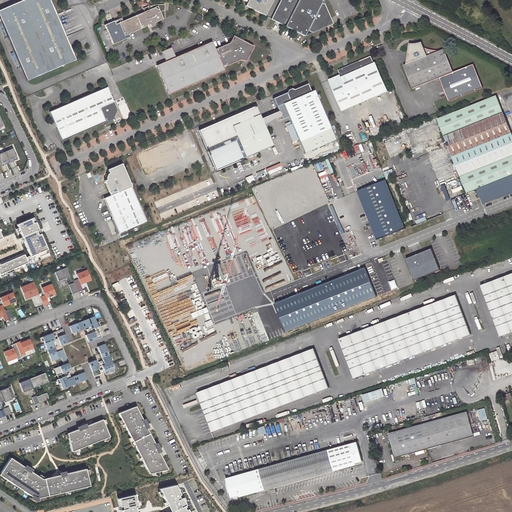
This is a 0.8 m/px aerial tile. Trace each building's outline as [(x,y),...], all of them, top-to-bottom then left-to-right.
[(19,0),(0,8),(0,16),(27,79),(75,59),(50,0),(19,0)] [(246,5),(266,15),(273,0),(248,0),(247,3),(246,5)] [(323,1),(321,0),(280,0),(271,19),(305,36),(308,30),(313,33),(327,27),(331,19),(324,4),(322,3),(323,1)] [(129,33),(150,25),(151,27),(155,25),(155,24),(155,23),(163,19),(160,12),(165,10),(165,6),(162,5),(159,5),(156,5),(153,5),(154,8),(150,9),(145,11),(123,20),(122,17),(105,24),(113,44),(130,36),(129,33)] [(191,78),(194,84),(224,71),(223,68),(240,60),(243,61),(247,59),(254,46),(234,35),(230,43),(215,49),(212,41),(181,54),(191,78)] [(414,88),(441,77),(450,100),(484,87),(475,64),(455,72),(445,49),(440,50),(434,51),(429,50),(424,49),(423,48),(421,47),(419,47),(418,46),(416,45),(415,44),(411,44),(408,64),(405,66),(414,88)] [(156,65),(169,95),(194,84),(191,78),(181,54),(175,57),(171,47),(161,51),(165,61),(156,65)] [(372,56),(349,66),(350,67),(345,69),(345,68),(338,70),(340,75),(329,80),(342,111),(389,91),(377,62),(375,62),(372,56)] [(289,117),(298,140),(299,141),(304,153),(336,140),(315,90),(312,91),(308,84),(294,89),(291,89),(288,90),(287,93),(274,99),(282,119),(289,117)] [(108,86),(49,111),(62,140),(112,119),(117,108),(108,86)] [(437,119),(453,157),(511,133),(511,132),(497,95),(437,119)] [(237,137),(246,157),(274,146),(257,106),(200,130),(208,149),(237,137)] [(511,133),(453,157),(461,177),(511,156),(511,133)] [(149,172),(179,159),(180,157),(180,156),(174,143),(172,142),(171,142),(141,155),(140,156),(140,157),(140,158),(145,171),(146,172),(147,172),(149,172)] [(4,152),(9,163),(12,169),(16,167),(13,160),(14,160),(14,161),(17,160),(12,148),(4,152)] [(4,152),(0,153),(0,163),(1,166),(4,172),(8,170),(5,164),(6,163),(6,164),(9,163),(4,152)] [(467,192),(476,189),(511,174),(511,156),(461,177),(467,192)] [(103,199),(112,220),(118,234),(146,221),(121,164),(107,170),(108,174),(109,176),(108,179),(106,180),(104,181),(110,196),(103,199)] [(511,174),(476,189),(482,203),(511,191),(511,174)] [(386,180),(357,191),(377,240),(405,229),(386,180)] [(30,218),(16,224),(22,237),(23,241),(33,263),(50,255),(33,217),(30,218)] [(414,280),(440,270),(432,249),(406,259),(414,280)] [(0,274),(27,262),(25,256),(24,254),(0,264),(0,274)] [(55,272),(58,281),(66,278),(66,279),(70,278),(66,267),(55,272)] [(365,268),(275,304),(287,332),(377,296),(365,268)] [(80,284),(91,280),(87,270),(77,274),(79,280),(80,284)] [(498,337),(511,331),(511,274),(480,286),(498,337)] [(83,290),(80,284),(79,280),(75,282),(78,291),(83,290)] [(21,287),(25,298),(34,294),(35,295),(39,294),(34,282),(21,287)] [(72,294),(78,291),(75,282),(69,284),(72,294)] [(51,284),(42,288),(45,296),(40,297),(43,305),(48,303),(46,298),(55,294),(51,284)] [(3,306),(16,301),(12,293),(0,297),(3,304),(3,306)] [(458,296),(339,340),(353,380),(472,335),(458,296)] [(9,319),(5,311),(3,306),(3,304),(0,305),(0,315),(2,315),(3,316),(5,321),(9,319)] [(10,309),(5,311),(9,319),(13,317),(10,309)] [(91,329),(94,328),(98,326),(93,316),(69,326),(72,333),(90,326),(91,329)] [(62,329),(55,332),(56,335),(60,345),(68,342),(62,329)] [(85,335),(88,342),(102,337),(99,330),(95,331),(85,335)] [(52,333),(42,337),(51,361),(61,358),(64,364),(54,368),(57,376),(60,374),(71,370),(62,349),(56,352),(52,341),(55,340),(53,336),(52,333)] [(20,341),(16,343),(20,353),(20,355),(25,353),(24,351),(33,348),(30,339),(24,341),(21,343),(20,341)] [(20,353),(16,343),(11,345),(12,347),(13,348),(9,350),(4,352),(7,361),(17,357),(16,354),(20,353)] [(104,364),(101,365),(103,368),(104,372),(114,368),(104,344),(97,347),(104,364)] [(213,430),(330,387),(315,349),(198,392),(213,430)] [(500,359),(498,351),(490,353),(492,361),(500,359)] [(95,360),(88,363),(94,376),(101,373),(99,369),(95,360)] [(62,377),(58,379),(62,389),(87,379),(84,372),(67,379),(65,376),(62,377)] [(44,373),(19,383),(23,392),(33,388),(33,387),(48,381),(44,373)] [(0,390),(0,401),(15,396),(11,386),(0,390)] [(44,393),(37,396),(39,402),(46,399),(44,393)] [(3,409),(6,416),(11,413),(8,406),(3,409)] [(168,469),(138,411),(135,412),(133,407),(118,413),(147,469),(149,468),(152,473),(168,469)] [(477,410),(479,420),(486,419),(484,408),(477,410)] [(422,424),(387,434),(393,458),(428,448),(472,436),(465,412),(422,424)] [(109,437),(102,419),(67,433),(72,452),(109,437)] [(261,434),(288,426),(286,419),(259,427),(261,434)] [(232,499),(363,462),(357,442),(352,444),(352,445),(226,480),(232,499)] [(42,479),(10,458),(0,472),(4,475),(3,477),(35,499),(48,496),(48,493),(54,492),(55,494),(62,492),(61,490),(67,489),(68,491),(83,487),(82,485),(89,483),(85,469),(42,479)] [(189,511),(176,486),(175,485),(159,489),(168,507),(170,511),(189,511)] [(196,495),(204,508),(211,504),(203,491),(196,495)] [(135,495),(118,499),(120,511),(135,511),(135,507),(138,507),(135,495)]
